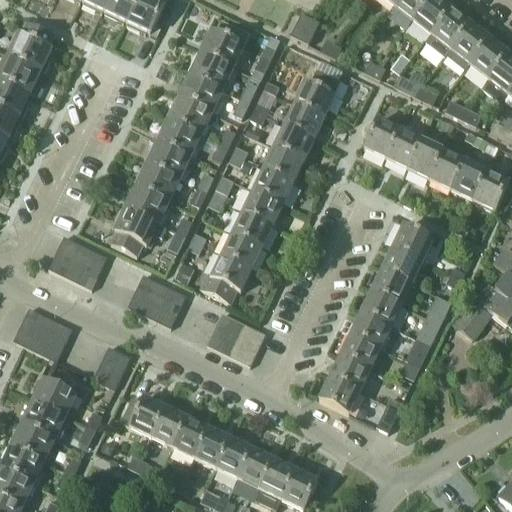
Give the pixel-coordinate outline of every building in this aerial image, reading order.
[(86,0),(83,7),(105,18),(113,0),(86,0)] [(113,0),(105,18),(126,28),(140,0),(113,0)] [(150,0),(140,0),(126,28),(149,39),(165,7),(150,0)] [(379,0),(393,11),(401,0),(379,0)] [(401,0),(393,11),(412,25),(431,0),(401,0)] [(432,0),(431,0),(412,25),(430,40),(451,14),(432,0)] [(450,55),(470,30),(451,14),(430,40),(424,48),(444,64),(451,56),(450,55)] [(289,42),(307,51),(318,28),(300,20),(289,42)] [(450,55),(451,56),(468,70),(488,44),(470,30),(450,55)] [(18,39),(7,61),(39,77),(40,76),(43,78),(49,66),(45,65),(50,54),(44,51),(47,43),(25,33),(22,40),(18,39)] [(205,49),(200,58),(232,74),(243,51),(211,36),(210,38),(206,36),(201,47),(205,49)] [(327,40),(319,57),(327,61),(333,49),(335,43),(327,40)] [(488,44),(468,70),(487,85),(507,59),(488,44)] [(333,49),(327,61),(335,65),(340,53),(333,49)] [(194,71),(190,81),(221,96),(232,74),(200,58),(200,60),(196,58),(190,69),(194,71)] [(261,59),(254,75),(250,82),(259,87),(263,79),(270,64),(261,59)] [(511,62),(507,59),(487,85),(506,100),(511,91),(511,62)] [(7,61),(0,76),(0,86),(28,100),(29,98),(33,100),(38,88),(34,86),(39,77),(7,61)] [(369,66),(363,78),(371,82),(377,71),(377,70),(369,66)] [(377,71),(371,82),(379,86),(385,74),(377,70),(377,71)] [(304,87),(293,110),(323,124),(334,101),(332,100),(339,87),(316,76),(309,89),(304,87)] [(400,96),(408,100),(418,79),(412,76),(408,85),(405,84),(400,96)] [(183,94),(179,103),(210,118),(221,96),(190,81),(189,83),(185,81),(179,92),(183,94)] [(246,90),(239,104),(249,109),(259,87),(250,82),(248,81),(244,90),(246,90)] [(0,86),(0,113),(17,122),(18,120),(22,122),(27,111),(24,109),(28,100),(0,86)] [(267,87),(262,95),(274,101),(278,93),(267,87)] [(424,107),(431,111),(437,99),(429,95),(424,107)] [(173,116),(168,125),(200,140),(210,118),(179,103),(178,105),(174,103),(169,114),(173,116)] [(232,120),(241,125),(249,109),(239,104),(232,120)] [(449,106),(444,117),(460,125),(465,113),(449,106)] [(256,109),(252,117),(264,123),(268,114),(256,109)] [(293,110),(283,132),(313,146),(323,124),(293,110)] [(0,113),(0,141),(6,145),(7,142),(11,144),(17,133),(13,131),(17,122),(0,113)] [(465,113),(460,125),(475,133),(481,120),(465,113)] [(252,117),(248,125),(260,130),(264,123),(252,117)] [(362,154),(385,165),(400,135),(377,124),(362,154)] [(488,139),(504,147),(510,135),(509,134),(511,131),(511,126),(510,124),(498,124),(496,128),(494,127),(488,139)] [(162,139),(157,148),(189,163),(200,140),(168,125),(167,127),(163,126),(158,137),(162,139)] [(451,138),(449,142),(457,146),(462,135),(449,129),(446,135),(451,138)] [(283,132),(272,153),(302,168),(313,146),(283,132)] [(225,134),(217,149),(227,154),(234,139),(225,134)] [(400,135),(385,165),(406,175),(421,145),(400,135)] [(487,147),(476,142),(472,150),(483,156),(487,147)] [(421,145),(406,175),(429,186),(443,156),(421,145)] [(149,165),(146,170),(178,185),(189,163),(157,148),(155,153),(151,151),(145,163),(149,165)] [(210,164),(220,169),(227,154),(217,149),(210,164)] [(235,152),(231,160),(243,166),(247,158),(235,152)] [(272,153),(262,175),(292,189),(302,168),(272,153)] [(443,156),(429,186),(450,196),(464,166),(443,156)] [(464,166),(450,196),(472,207),(487,177),(490,169),(468,158),(464,166)] [(231,160),(228,168),(240,174),(243,166),(231,160)] [(140,183),(136,192),(167,207),(178,185),(146,170),(146,172),(142,170),(136,181),(140,183)] [(262,175),(252,196),(281,211),(292,189),(262,175)] [(487,177),(472,207),(494,217),(508,187),(487,177)] [(203,179),(196,194),(206,198),(213,183),(203,179)] [(129,205),(125,215),(156,231),(167,207),(136,192),(135,194),(131,192),(125,204),(129,205)] [(188,209),(198,214),(206,198),(196,194),(188,209)] [(215,195),(211,204),(222,210),(223,208),(229,211),(232,205),(226,202),(226,201),(215,195)] [(252,196),(241,219),(271,233),(281,211),(252,196)] [(211,204),(207,211),(219,217),(222,210),(211,204)] [(142,251),(145,253),(156,231),(125,215),(124,217),(120,215),(115,226),(119,228),(114,238),(115,238),(109,251),(136,264),(142,251)] [(241,219),(231,240),(261,254),(271,233),(241,219)] [(182,223),(174,239),(183,244),(191,228),(182,223)] [(402,231),(391,253),(421,268),(432,245),(402,231)] [(167,253),(176,258),(183,244),(174,239),(167,253)] [(194,239),(191,247),(202,252),(206,244),(194,239)] [(231,240),(220,261),(250,275),(261,254),(231,240)] [(85,252),(71,245),(63,242),(57,253),(79,263),(85,252)] [(191,247),(187,255),(198,260),(202,252),(191,247)] [(79,263),(101,274),(107,263),(85,252),(79,263)] [(492,269),(506,280),(511,284),(511,256),(506,252),(500,259),(492,269)] [(52,263),(74,274),(79,263),(57,253),(52,263)] [(391,253),(380,275),(410,290),(421,268),(391,253)] [(230,310),(236,296),(239,298),(250,275),(220,261),(210,283),(206,281),(199,295),(230,310)] [(74,274),(52,263),(47,274),(69,285),(74,274)] [(79,263),(74,274),(96,285),(101,274),(79,263)] [(181,268),(174,284),(187,290),(194,274),(181,268)] [(452,273),(448,281),(461,287),(464,279),(452,273)] [(74,274),(69,285),(91,296),(96,285),(74,274)] [(380,275),(370,297),(400,312),(410,290),(380,275)] [(441,287),(445,289),(457,295),(461,287),(448,281),(445,279),(441,287)] [(143,280),(137,291),(159,302),(164,291),(143,280)] [(511,335),(511,284),(506,280),(489,301),(482,295),(453,331),(472,346),(492,320),(511,335)] [(159,302),(137,291),(132,302),(154,312),(159,302)] [(186,301),(164,291),(159,302),(181,312),(186,301)] [(370,297),(360,319),(390,333),(400,312),(370,297)] [(436,301),(425,324),(440,330),(450,308),(436,301)] [(154,312),(132,302),(127,313),(148,323),(154,312)] [(159,302),(154,312),(175,323),(181,312),(159,302)] [(154,312),(148,323),(170,334),(175,323),(154,312)] [(28,314),(23,325),(44,335),(50,324),(28,314)] [(216,330),(239,341),(244,330),(221,319),(216,330)] [(360,319),(349,340),(379,354),(390,333),(360,319)] [(50,324),(44,335),(66,346),(72,335),(50,324)] [(425,324),(415,345),(429,352),(440,330),(425,324)] [(23,325),(18,335),(39,346),(44,335),(23,325)] [(211,341),(234,352),(239,341),(216,330),(211,341)] [(244,330),(239,341),(259,351),(265,340),(244,330)] [(18,335),(12,346),(23,352),(34,357),(39,346),(18,335)] [(44,335),(39,346),(61,357),(66,346),(44,335)] [(349,340),(339,362),(369,376),(379,354),(349,340)] [(206,351),(228,363),(234,352),(211,341),(206,351)] [(239,341),(234,352),(254,362),(259,351),(239,341)] [(415,345),(404,366),(407,367),(419,373),(429,352),(415,345)] [(39,346),(34,357),(56,368),(61,357),(39,346)] [(108,352),(102,363),(124,374),(130,363),(108,352)] [(234,352),(228,363),(249,372),(254,362),(234,352)] [(339,362),(328,383),(359,398),(369,376),(339,362)] [(102,363),(97,374),(119,385),(124,374),(102,363)] [(407,367),(401,381),(412,386),(419,373),(407,367)] [(97,374),(91,385),(108,393),(113,396),(119,385),(97,374)] [(328,383),(318,405),(318,406),(348,420),(359,398),(328,383)] [(37,398),(32,407),(64,423),(75,399),(43,384),(42,386),(38,385),(33,396),(37,398)] [(119,428),(128,432),(150,443),(165,414),(142,403),(140,406),(131,402),(119,428)] [(390,403),(386,411),(398,417),(402,408),(390,403)] [(25,420),(21,429),(53,444),(64,423),(32,407),(31,409),(28,407),(22,418),(25,420)] [(386,411),(377,429),(375,433),(387,439),(398,417),(386,411)] [(165,414),(150,443),(172,454),(187,424),(165,414)] [(92,417),(85,433),(94,437),(102,422),(92,417)] [(187,424),(172,454),(194,464),(208,435),(187,424)] [(15,442),(10,452),(42,467),(53,444),(21,429),(20,431),(17,429),(12,441),(15,442)] [(85,433),(78,448),(73,457),(83,461),(87,452),(94,437),(85,433)] [(208,435),(194,464),(216,475),(230,445),(208,435)] [(230,445),(216,475),(237,485),(252,455),(230,445)] [(4,464),(0,473),(0,474),(32,490),(42,467),(10,452),(10,453),(6,452),(1,463),(4,464)] [(252,455),(237,485),(259,495),(273,466),(252,455)] [(132,461),(126,473),(134,477),(140,465),(132,461)] [(71,462),(63,477),(73,482),(80,467),(71,462)] [(140,465),(134,477),(142,481),(148,469),(140,465)] [(273,466),(259,495),(280,506),(295,476),(273,466)] [(0,502),(19,511),(20,511),(32,490),(0,474),(0,502)] [(295,476),(280,506),(293,511),(304,511),(317,487),(295,476)] [(56,493),(66,497),(73,482),(63,477),(56,493)] [(175,482),(169,494),(178,498),(184,486),(175,482)] [(184,486),(178,498),(186,502),(191,489),(184,486)] [(511,511),(511,486),(497,502),(507,511),(511,511)] [(0,511),(19,511),(0,502),(0,511)] [(219,503),(214,511),(224,511),(227,507),(219,503)]
